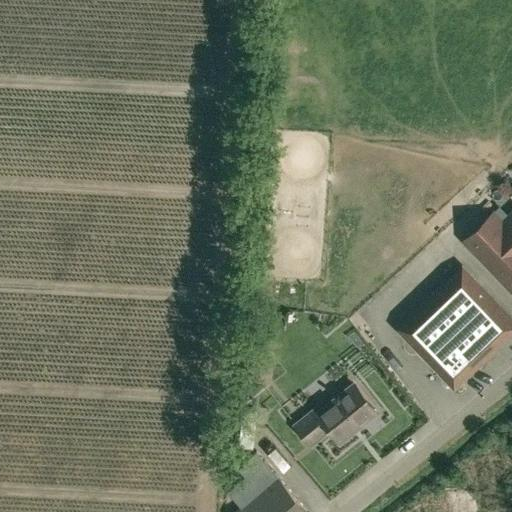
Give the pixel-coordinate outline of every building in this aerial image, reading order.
[(491,218),(465,243),(511,291),(511,196),(510,198),(511,200),(511,213),(498,227),(491,218)] [(454,386),(511,330),(511,318),(463,267),(399,328),(454,386)] [(270,383),(272,356),(252,354),(250,381),(270,383)] [(340,442),(343,440),(340,436),(375,408),(354,382),(318,411),(315,408),(295,424),(311,444),(330,429),(340,442)] [(241,438),(255,440),(259,410),(245,409),(241,438)] [(229,489),(227,491),(228,492),(241,508),(236,511),(303,511),(307,509),(264,459),(256,450),(247,457),(248,459),(237,468),(244,476),(229,489)]
